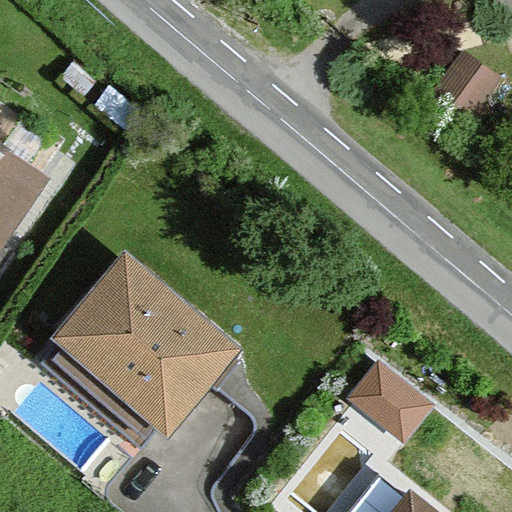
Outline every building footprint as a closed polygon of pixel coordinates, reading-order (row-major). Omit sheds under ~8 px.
[(469,62),(439,102),(471,126),(501,86),(469,62)] [(0,231),(39,170),(0,145),(0,231)] [(244,349),(142,263),(81,336),(132,378),(106,408),(157,451),(219,378),(242,351),(244,349)] [(81,336),(55,365),(106,408),(132,378),(81,336)] [(242,351),(219,378),(233,389),(255,362),(242,351)] [(455,511),(423,486),(402,511),(455,511)]
